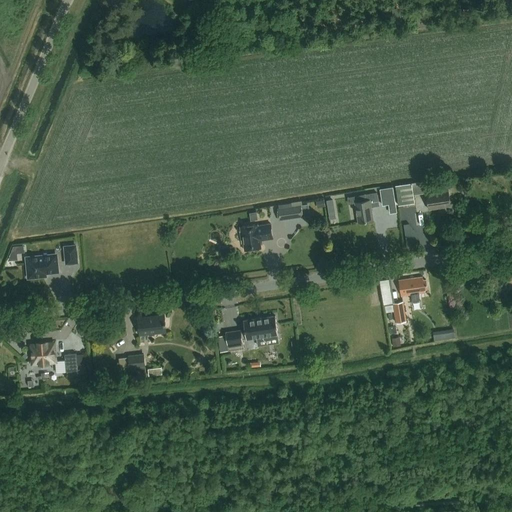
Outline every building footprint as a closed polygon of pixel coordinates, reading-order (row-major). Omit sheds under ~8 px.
[(425,193),(423,181),(410,183),(412,195),(425,193)] [(413,203),(412,195),(410,183),(395,185),(398,205),(413,203)] [(390,203),(388,189),(379,191),(381,205),(390,203)] [(429,210),(445,207),(444,204),(450,203),(448,191),(426,194),(429,210)] [(379,206),(377,193),(365,195),(366,201),(355,203),(358,222),(373,220),(371,207),(379,206)] [(324,200),(316,201),(317,208),(325,207),(324,200)] [(300,205),(276,209),(278,220),(302,217),(300,205)] [(261,248),(260,241),(273,239),(270,224),(258,226),(257,225),(240,228),(241,239),(243,240),(244,251),(261,248)] [(29,278),(40,276),(40,273),(58,272),(56,255),(27,258),(28,269),(27,270),(28,276),(29,276),(29,278)] [(384,302),(395,301),(393,277),(383,278),(384,302)] [(423,280),(423,277),(399,281),(402,296),(411,294),(412,301),(420,299),(419,293),(425,292),(425,289),(427,289),(426,280),(423,280)] [(397,321),(407,320),(404,301),(394,302),(397,321)] [(167,332),(166,328),(165,315),(138,318),(140,335),(167,332)] [(275,315),(243,320),(246,339),(256,337),(277,334),(275,315)] [(456,328),(435,329),(436,338),(457,336),(456,328)] [(243,348),(241,330),(226,332),(228,350),(243,348)] [(400,337),(392,338),(393,346),(401,345),(400,337)] [(55,361),(54,344),(32,345),(33,363),(55,361)] [(65,355),(66,372),(78,371),(77,353),(65,355)] [(143,354),(127,355),(128,368),(144,367),(143,354)] [(160,375),(159,368),(146,369),(147,376),(160,375)]
